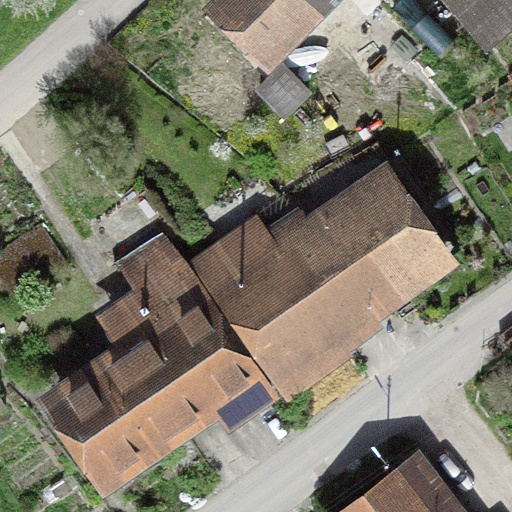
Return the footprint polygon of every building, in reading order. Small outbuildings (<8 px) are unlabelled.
[(212,0),(267,54),(321,0),(212,0)] [(511,0),(463,0),(492,39),(511,23),(511,0)] [(285,66),(255,90),(278,118),(307,93),(285,66)] [(282,206),(205,260),(296,389),(355,347),(337,321),(445,246),(395,175),(305,238),(282,206)] [(131,344),(52,402),(104,472),(210,396),(228,420),(267,392),(158,242),(125,266),(149,299),(116,323),(131,344)] [(450,511),(424,482),(387,511),(450,511)]
